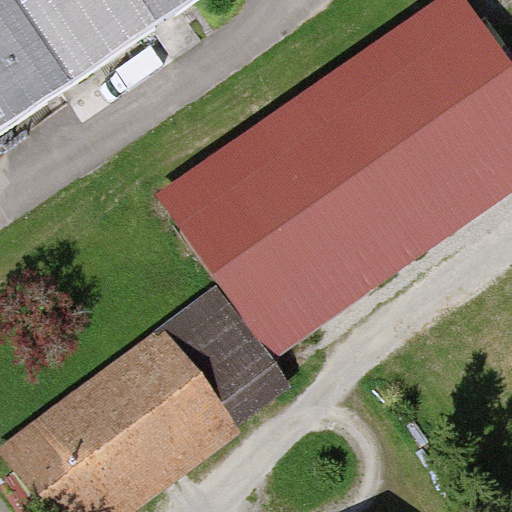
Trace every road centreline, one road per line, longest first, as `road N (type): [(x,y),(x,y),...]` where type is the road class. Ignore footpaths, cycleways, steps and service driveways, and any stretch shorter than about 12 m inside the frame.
road 1 (track): [(214,511),(311,398),(460,266),(511,231)]
road 2 (unknown): [(0,206),(303,0)]
